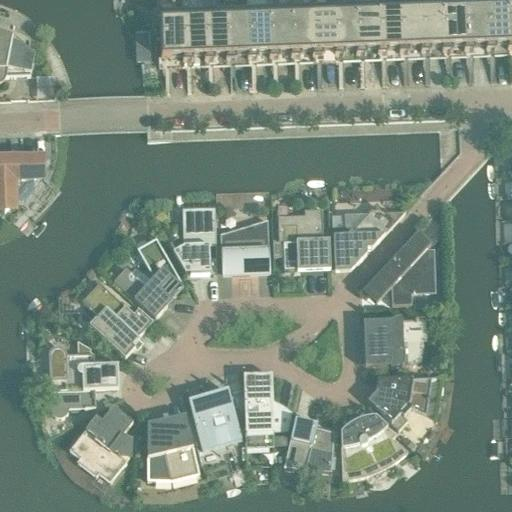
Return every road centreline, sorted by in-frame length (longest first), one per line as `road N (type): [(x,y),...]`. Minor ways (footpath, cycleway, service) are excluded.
road 1 (residential): [(0,126),(469,108)]
road 2 (residential): [(339,310),(472,159),(469,108)]
road 3 (residential): [(339,310),(353,324),(355,389),(328,398),(265,364)]
road 4 (residential): [(206,371),(147,412),(134,383),(191,349)]
road 5 (residential): [(191,349),(215,311),(339,310)]
